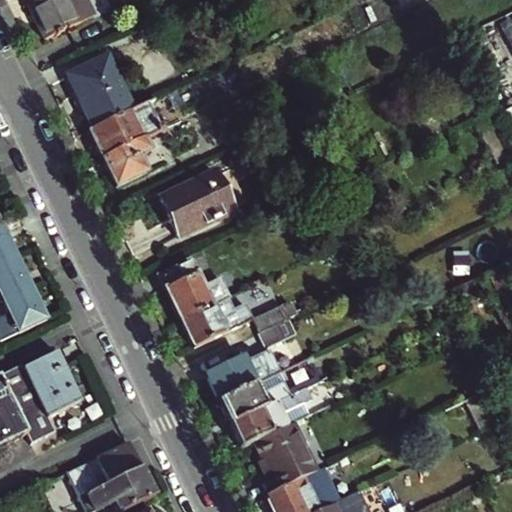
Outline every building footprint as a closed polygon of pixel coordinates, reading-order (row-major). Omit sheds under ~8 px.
[(23,0),(45,44),(97,19),(87,0),(23,0)] [(136,112),(110,58),(79,73),(91,98),(83,102),(97,130),(136,112)] [(91,98),(79,73),(67,79),(79,103),(83,102),(91,98)] [(255,120),(247,105),(220,118),(227,133),(255,120)] [(160,132),(148,106),(136,112),(97,130),(91,133),(105,159),(148,138),(160,132)] [(148,138),(105,159),(103,159),(117,188),(149,173),(141,157),(154,151),(148,138)] [(181,241),(233,216),(214,176),(160,201),(181,241)] [(0,264),(15,257),(0,226),(0,264)] [(30,288),(15,257),(0,264),(0,296),(2,301),(30,288)] [(225,300),(217,281),(201,288),(189,263),(158,277),(179,322),(225,300)] [(45,320),(30,288),(2,301),(18,334),(45,320)] [(239,293),(233,296),(225,300),(179,322),(193,351),(253,322),(254,321),(239,293)] [(286,321),(289,320),(283,307),(254,321),(253,322),(259,335),(286,321)] [(265,348),(293,336),(286,321),(259,335),(258,335),(265,348)] [(241,360),(206,377),(219,405),(276,378),(264,353),(242,363),(241,360)] [(22,367),(0,378),(0,383),(27,437),(31,445),(54,434),(47,420),(81,404),(57,354),(23,371),(22,367)] [(284,387),(279,377),(276,378),(219,405),(230,429),(318,387),(311,373),(284,387)] [(0,449),(27,437),(0,383),(0,449)] [(303,407),(323,398),(318,387),(230,429),(241,451),(253,445),(292,427),(308,419),(303,407)] [(506,423),(489,392),(468,402),(485,434),(506,423)] [(315,475),(292,427),(253,445),(265,471),(261,473),(272,496),(315,475)] [(127,444),(65,473),(83,511),(98,511),(113,505),(115,511),(125,511),(154,499),(127,444)] [(341,503),(326,470),(315,475),(272,496),(264,500),(270,511),(321,511),(334,506),(341,503)]
